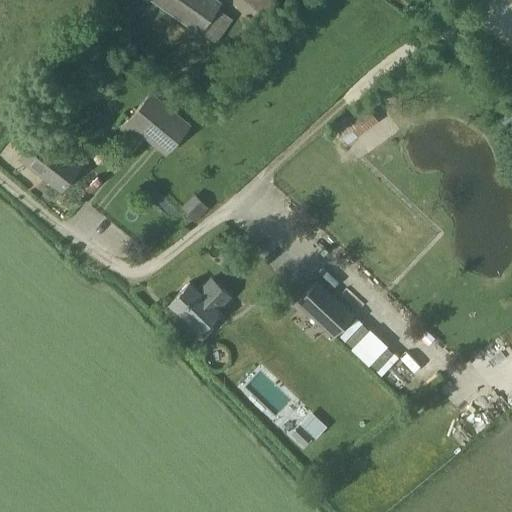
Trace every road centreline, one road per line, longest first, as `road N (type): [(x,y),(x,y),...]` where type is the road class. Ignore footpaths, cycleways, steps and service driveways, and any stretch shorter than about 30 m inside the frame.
road 1 (unknown): [(0,181),(95,252),(124,259),(157,249),(235,190),(437,367)]
road 2 (unknown): [(235,190),(416,32),(470,2)]
